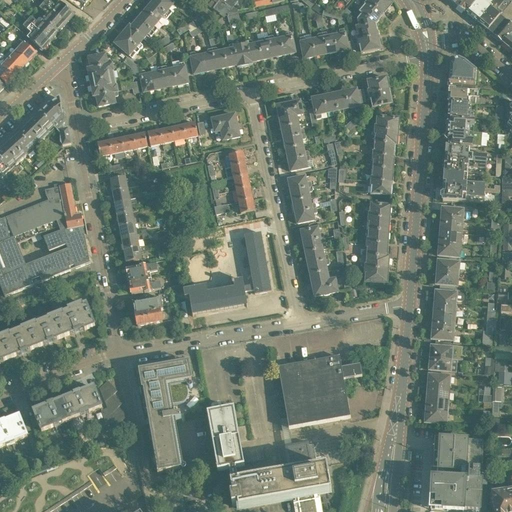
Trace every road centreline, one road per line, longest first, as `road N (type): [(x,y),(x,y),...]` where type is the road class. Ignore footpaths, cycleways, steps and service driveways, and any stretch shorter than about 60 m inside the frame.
road 1 (tertiary): [(407,306),(427,56)]
road 2 (residential): [(252,93),(300,325)]
road 3 (residential): [(120,355),(78,129)]
road 4 (residential): [(120,355),(300,325)]
road 5 (residential): [(427,56),(252,93)]
road 6 (residential): [(252,93),(78,129)]
road 7 (tertiary): [(393,440),(407,306)]
road 8 (residential): [(144,482),(120,355)]
road 9 (residential): [(0,397),(120,355)]
